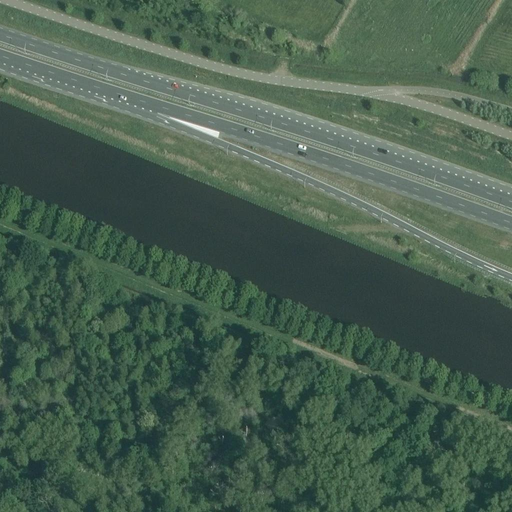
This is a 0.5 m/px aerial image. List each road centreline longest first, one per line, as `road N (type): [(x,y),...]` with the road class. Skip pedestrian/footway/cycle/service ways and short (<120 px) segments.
road 1 (trunk): [(511,202),(0,34)]
road 2 (unclassified): [(7,0),(246,75),(370,91),(511,137)]
road 3 (trunk): [(115,93),(511,277)]
road 4 (trunk): [(115,93),(511,225)]
road 5 (trunk): [(0,55),(115,93)]
